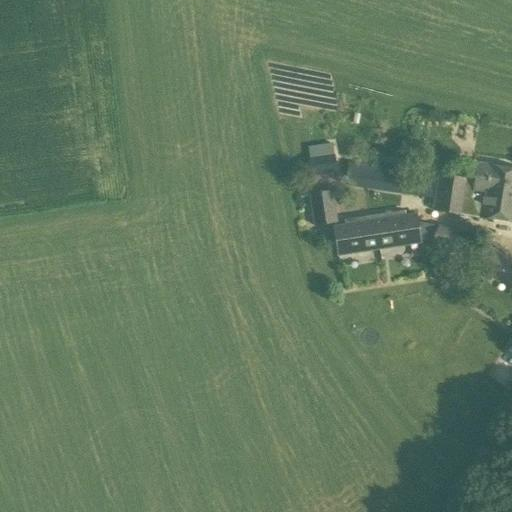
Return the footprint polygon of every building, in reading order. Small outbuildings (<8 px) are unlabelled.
[(311,178),(336,173),(335,166),(343,165),(340,143),(308,148),(309,160),(308,160),(311,178)] [(511,220),(511,168),(477,163),(476,174),(465,172),(464,177),(439,174),(433,209),(511,220)] [(430,199),(433,176),(348,164),(345,187),(430,199)] [(313,228),(337,224),(332,192),(308,195),(313,228)] [(337,258),(421,245),(420,241),(431,243),(431,244),(457,254),(464,236),(438,226),(418,222),(416,214),(404,216),(404,212),(344,221),(345,226),(332,228),(337,258)] [(511,287),(511,260),(485,245),(473,266),(511,287)]
